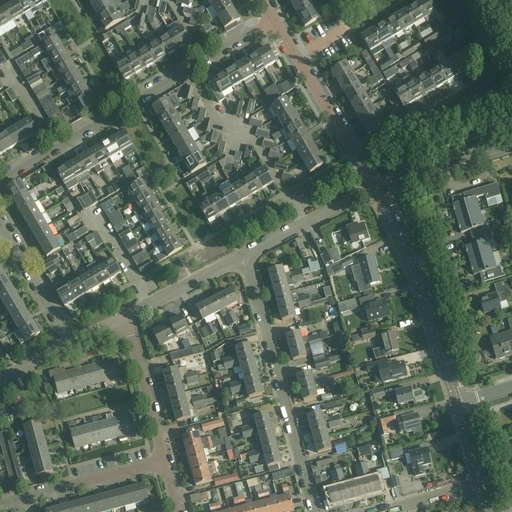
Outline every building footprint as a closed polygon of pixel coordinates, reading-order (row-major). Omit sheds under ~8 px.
[(36,8),(31,0),(17,0),(17,1),(25,15),(31,11),(33,15),(38,12),(36,8)] [(46,0),(31,0),(36,8),(42,4),(46,11),(52,8),(46,0)] [(106,0),(93,8),(99,19),(115,9),(109,0),(106,0)] [(138,11),(140,0),(134,0),(132,10),(138,11)] [(223,0),(211,7),(218,18),(233,9),(228,0),(223,0)] [(300,0),(292,5),(298,16),(314,7),(311,2),(309,0),(300,0)] [(336,0),(331,3),(335,10),(340,7),(336,0)] [(424,20),(436,13),(427,0),(422,0),(415,4),(424,20)] [(5,7),(14,21),(25,15),(17,1),(5,7)] [(165,15),(168,3),(162,2),(159,14),(165,15)] [(404,11),(414,26),(424,20),(415,4),(404,11)] [(0,10),(0,23),(2,28),(14,21),(5,7),(0,10)] [(314,7),(298,16),(305,28),(320,18),(314,7)] [(153,22),(157,9),(151,8),(148,20),(153,22)] [(195,17),(197,11),(184,8),(183,13),(195,17)] [(115,9),(99,19),(106,30),(122,21),(115,9)] [(233,9),(218,18),(225,29),(240,20),(233,9)] [(394,17),(403,33),(414,26),(404,11),(394,17)] [(143,28),(146,16),(140,14),(137,27),(143,28)] [(383,24),(392,39),(396,37),(403,33),(394,17),(383,24)] [(202,27),(203,22),(191,19),(189,24),(202,27)] [(121,25),(124,30),(131,26),(128,21),(121,25)] [(58,31),(63,28),(60,23),(55,25),(58,31)] [(386,43),(392,39),(383,24),(372,30),(382,45),(384,50),(389,48),(386,43)] [(118,34),(124,30),(121,25),(115,29),(118,34)] [(170,33),(180,49),(191,42),(182,27),(170,33)] [(445,27),(439,30),(433,34),(436,39),(448,32),(445,27)] [(208,39),(210,33),(198,30),(196,36),(208,39)] [(382,45),(372,30),(361,37),(370,52),(382,45)] [(159,40),(169,55),(180,49),(170,33),(159,40)] [(102,43),(109,40),(106,34),(99,38),(102,43)] [(426,45),(436,39),(433,34),(423,40),(426,45)] [(445,43),(452,40),(449,35),(442,39),(445,43)] [(37,36),(26,43),(30,49),(41,42),(37,36)] [(57,37),(43,45),(31,52),(34,57),(44,51),(45,54),(47,53),(50,57),(64,49),(57,37)] [(169,55),(159,40),(149,46),(158,62),(158,63),(161,63),(163,62),(164,60),(163,58),(169,55)] [(30,49),(26,43),(21,46),(25,52),(30,49)] [(411,47),(414,52),(421,48),(418,43),(411,47)] [(426,48),(429,53),(436,49),(433,44),(426,48)] [(138,53),(147,68),(158,62),(149,46),(138,53)] [(256,53),(265,69),(277,62),(268,47),(256,53)] [(404,58),(408,55),(414,52),(411,47),(401,53),(404,58)] [(7,62),(13,58),(7,48),(1,51),(7,62)] [(429,53),(426,48),(420,52),(423,57),(429,53)] [(64,49),(50,57),(53,63),(44,68),(48,73),(50,72),(70,60),(64,49)] [(127,59),(136,75),(147,68),(138,53),(135,49),(131,51),(133,55),(127,59)] [(275,49),(270,52),(277,62),(281,60),(275,49)] [(365,60),(370,58),(366,51),(361,54),(365,60)] [(256,53),(245,60),(255,75),(265,69),(256,53)] [(113,61),(116,66),(125,81),(136,75),(127,59),(124,54),(113,61)] [(449,61),(458,77),(469,70),(460,54),(449,61)] [(16,62),(22,73),(27,70),(24,64),(29,61),(26,55),(16,62)] [(390,59),(393,64),(399,60),(396,55),(390,59)] [(405,61),(408,66),(415,62),(412,57),(405,61)] [(70,60),(50,72),(57,83),(63,79),(77,71),(70,60)] [(235,66),(244,82),(255,75),(245,60),(235,66)] [(408,66),(405,61),(398,64),(401,69),(408,66)] [(458,77),(449,61),(438,67),(447,83),(458,77)] [(337,83),(353,74),(346,63),(331,72),(337,83)] [(387,68),(384,63),(379,66),(382,71),(387,68)] [(235,66),(224,73),(233,88),(244,82),(235,66)] [(370,69),(374,76),(379,73),(375,67),(370,69)] [(447,83),(438,67),(427,74),(436,89),(447,83)] [(31,76),(27,70),(22,73),(29,84),(39,78),(36,72),(31,76)] [(386,79),(392,75),(390,70),(383,74),(386,79)] [(60,96),(70,90),(84,82),(83,82),(77,71),(63,79),(66,85),(56,91),(60,96)] [(212,79),(222,95),(233,88),(224,73),(212,79)] [(383,80),(379,73),(374,76),(378,83),(383,80)] [(337,83),(344,94),(359,85),(353,74),(337,83)] [(416,80),(426,96),(436,89),(427,74),(416,80)] [(29,84),(32,90),(35,95),(46,89),(43,84),(39,78),(29,84)] [(70,90),(73,96),(67,100),(70,106),(76,102),(90,93),(90,94),(93,92),(86,80),(83,82),(84,82),(70,90)] [(406,86),(415,102),(426,96),(416,80),(406,86)] [(281,85),(283,88),(286,93),(293,89),(287,81),(281,85)] [(344,94),(350,105),(366,96),(359,85),(344,94)] [(415,102),(406,86),(394,93),(404,109),(415,102)] [(191,100),(194,88),(188,87),(185,99),(191,100)] [(12,102),(18,99),(11,88),(6,91),(12,102)] [(383,91),(387,98),(392,95),(388,88),(383,91)] [(46,89),(35,95),(42,107),(53,100),(50,95),(46,89)] [(97,105),(90,94),(90,93),(76,102),(80,108),(75,111),(78,116),(97,105)] [(271,102),(277,99),(274,93),(268,97),(271,102)] [(387,98),(391,104),(393,109),(398,106),(392,95),(387,98)] [(350,105),(357,115),(372,106),(366,96),(350,105)] [(264,106),(271,102),(268,97),(261,101),(264,106)] [(197,111),(200,99),(195,98),(191,110),(197,111)] [(271,107),(277,119),(293,109),(286,98),(271,107)] [(152,108),(159,119),(174,110),(168,99),(152,108)] [(252,114),(255,102),(250,100),(246,112),(252,114)] [(240,117),(242,105),(237,103),(234,115),(240,117)] [(56,106),(46,112),(49,118),(60,111),(56,106)] [(357,115),(363,126),(378,117),(372,106),(357,115)] [(393,109),(396,113),(400,120),(405,117),(398,106),(393,109)] [(203,122),(207,110),(201,109),(198,121),(203,122)] [(293,109),(277,119),(284,130),(299,120),(293,109)] [(165,130),(181,121),(174,110),(159,119),(165,130)] [(66,123),(60,111),(49,118),(55,129),(66,123)] [(378,117),(363,126),(370,138),(385,129),(378,117)] [(18,126),(27,139),(38,133),(30,119),(18,126)] [(210,133),(213,121),(208,119),(204,132),(210,133)] [(261,128),(263,123),(250,120),(249,125),(261,128)] [(284,130),(290,140),(306,131),(299,120),(284,130)] [(165,130),(172,141),(187,132),(181,121),(165,130)] [(7,132),(15,146),(27,139),(18,126),(7,132)] [(268,139),(269,133),(257,130),(255,136),(268,139)] [(216,144),(220,132),(214,131),(211,143),(216,144)] [(306,131),(290,140),(297,151),(312,142),(306,131)] [(0,136),(0,145),(4,153),(15,146),(7,132),(0,136)] [(124,132),(113,138),(121,152),(132,145),(124,132)] [(187,132),(172,141),(178,152),(194,143),(187,132)] [(102,145),(110,159),(112,163),(124,156),(121,152),(113,138),(108,141),(107,140),(105,140),(102,141),(101,143),(102,145)] [(274,150),(276,144),(263,141),(262,147),(274,150)] [(223,155),(226,143),(220,142),(217,154),(223,155)] [(297,151),(303,162),(319,153),(312,142),(297,151)] [(178,152),(185,163),(200,153),(194,143),(178,152)] [(90,152),(99,165),(110,159),(102,145),(90,152)] [(250,159),(253,147),(247,146),(244,158),(250,159)] [(79,158),(88,172),(94,168),(98,174),(102,171),(99,165),(90,152),(79,158)] [(239,166),(242,153),(236,152),(233,164),(239,166)] [(281,161),(282,155),(270,152),(268,158),(281,161)] [(200,153),(185,163),(191,174),(207,165),(200,153)] [(319,153),(303,162),(310,173),(325,164),(319,153)] [(68,165),(76,179),(88,172),(79,158),(68,165)] [(228,172),(231,160),(226,158),(222,171),(228,172)] [(287,172),(288,166),(276,163),(275,168),(287,172)] [(45,173),(51,170),(48,165),(42,169),(45,173)] [(76,179),(68,165),(57,172),(65,185),(76,179)] [(207,169),(210,175),(216,171),(213,166),(207,169)] [(136,172),(140,178),(149,173),(145,167),(136,172)] [(265,167),(254,174),(263,190),(274,183),(265,167)] [(210,175),(207,169),(196,176),(199,181),(210,175)] [(128,185),(137,180),(134,174),(124,179),(128,185)] [(263,190),(254,174),(243,180),(252,196),(263,190)] [(294,183),(295,177),(283,174),(281,180),(294,183)] [(52,185),(58,181),(55,176),(49,180),(52,185)] [(199,181),(196,176),(184,183),(187,188),(199,181)] [(126,186),(123,180),(114,186),(117,191),(126,186)] [(243,180),(232,187),(241,202),(252,196),(243,180)] [(7,189),(14,201),(28,193),(21,181),(7,189)] [(149,193),(142,181),(128,190),(133,197),(128,200),(131,204),(135,201),(149,193)] [(497,185),(495,185),(450,199),(456,219),(478,213),(474,199),(485,196),(488,207),(502,203),(497,185)] [(106,190),(110,196),(115,193),(111,187),(106,190)] [(241,202),(232,187),(221,193),(230,209),(241,202)] [(64,192),(62,188),(56,191),(58,196),(64,192)] [(151,191),(149,193),(135,201),(139,207),(132,211),(135,216),(142,212),(155,204),(153,200),(156,199),(151,191)] [(86,195),(93,206),(98,202),(92,192),(86,195)] [(14,201),(20,212),(34,204),(28,193),(14,201)] [(221,193),(210,200),(219,215),(230,209),(221,193)] [(203,197),(206,202),(199,206),(208,222),(219,215),(210,200),(207,195),(203,197)] [(65,207),(71,203),(68,199),(62,202),(65,207)] [(81,213),(87,209),(80,199),(75,202),(81,213)] [(104,211),(112,207),(115,205),(112,199),(101,206),(104,211)] [(20,212),(27,223),(41,215),(34,204),(20,212)] [(135,216),(142,227),(148,223),(162,215),(155,204),(142,212),(135,216)] [(112,207),(104,211),(108,217),(113,214),(115,213),(112,207)] [(66,221),(77,216),(75,210),(64,216),(66,221)] [(478,213),(456,219),(460,234),(483,227),(478,213)] [(114,228),(120,225),(125,222),(121,216),(117,219),(113,214),(108,217),(114,228)] [(27,223),(34,234),(47,226),(41,215),(27,223)] [(169,226),(162,215),(148,223),(152,230),(146,234),(148,238),(155,235),(169,226)] [(71,228),(81,221),(78,216),(67,222),(71,228)] [(114,228),(121,240),(127,236),(132,233),(128,227),(123,230),(120,225),(114,228)] [(340,232),(344,244),(351,242),(352,245),(368,239),(364,225),(358,227),(357,225),(347,228),(347,230),(340,232)] [(34,234),(40,246),(54,237),(47,226),(34,234)] [(175,238),(169,226),(155,235),(159,241),(152,245),(155,250),(162,246),(175,238)] [(77,239),(88,233),(85,227),(74,234),(77,239)] [(92,235),(94,240),(98,247),(103,244),(97,232),(92,235)] [(94,240),(92,235),(85,239),(88,244),(94,240)] [(127,251),(133,247),(138,244),(135,239),(130,242),(127,236),(121,240),(127,251)] [(54,237),(40,246),(47,257),(61,249),(54,237)] [(441,240),(443,246),(453,243),(452,237),(441,240)] [(162,246),(165,252),(156,258),(159,263),(182,249),(175,238),(162,246)] [(469,261),(491,255),(487,240),(464,247),(469,261)] [(78,252),(82,249),(79,243),(74,246),(78,252)] [(137,253),(133,247),(127,251),(134,262),(140,258),(145,256),(141,250),(137,253)] [(327,263),(334,260),(329,249),(322,253),(327,263)] [(479,274),(482,283),(505,276),(504,276),(502,267),(495,268),(491,255),(469,261),(473,276),(479,274)] [(52,259),(55,265),(60,262),(57,256),(52,259)] [(379,282),(373,257),(358,261),(365,286),(379,282)] [(144,264),(140,258),(134,262),(141,273),(152,267),(148,261),(144,264)] [(317,258),(307,261),(311,273),(320,270),(317,258)] [(350,258),(329,268),(332,274),(353,265),(350,258)] [(55,265),(52,259),(41,265),(44,270),(44,271),(44,272),(48,269),(51,274),(58,270),(55,265)] [(102,266),(110,280),(121,273),(113,260),(102,266)] [(90,273),(99,287),(110,280),(102,266),(90,273)] [(290,273),(290,274),(284,275),(282,267),(269,271),(272,284),(302,276),(301,270),(290,273)] [(79,280),(87,293),(99,287),(90,273),(79,280)] [(272,284),(275,296),(289,292),(288,287),(294,285),(293,284),(304,281),(302,276),(272,284)] [(0,280),(0,296),(13,288),(7,277),(0,280)] [(65,282),(68,286),(76,300),(87,293),(79,280),(73,283),(71,280),(69,280),(65,282)] [(68,286),(57,293),(65,307),(76,300),(68,286)] [(13,288),(0,296),(0,297),(6,308),(20,299),(13,288)] [(219,296),(226,309),(237,303),(231,290),(219,296)] [(290,298),(289,292),(275,296),(278,308),(292,305),(298,303),(309,300),(308,296),(297,298),(296,297),(290,298)] [(504,294),(496,296),(495,293),(485,296),(486,298),(479,300),(484,314),(500,309),(499,304),(506,302),(504,294)] [(234,325),(229,314),(226,309),(219,296),(208,302),(214,314),(220,312),(223,318),(223,317),(229,328),(234,325)] [(389,317),(384,301),(374,304),(372,297),(359,300),(361,307),(364,306),(369,322),(389,317)] [(6,308),(13,319),(26,311),(20,299),(6,308)] [(309,300),(298,303),(299,309),(310,306),(309,300)] [(203,320),(214,314),(208,302),(196,308),(203,320)] [(347,302),(338,304),(340,314),(349,311),(347,302)] [(292,305),(278,308),(282,321),(295,317),(292,305)] [(13,319),(19,330),(33,322),(26,311),(13,319)] [(233,312),(229,314),(234,325),(239,322),(233,312)] [(169,322),(177,337),(189,331),(181,316),(169,322)] [(40,333),(33,322),(19,330),(23,337),(19,339),(22,344),(40,333)] [(169,322),(167,323),(152,331),(160,345),(177,337),(169,322)] [(216,334),(210,323),(205,326),(205,328),(200,330),(205,339),(210,336),(210,337),(216,334)] [(364,342),(376,338),(373,329),(361,333),(364,342)] [(289,348),(303,344),(299,332),(286,336),(289,348)] [(395,333),(380,337),(377,338),(380,350),(379,350),(380,356),(386,355),(386,354),(399,350),(395,339),(396,339),(395,333)] [(511,354),(511,336),(511,333),(490,339),(497,360),(511,354)] [(307,338),(308,343),(320,340),(318,335),(307,338)] [(308,343),(310,348),(321,344),(320,340),(308,343)] [(235,362),(252,357),(249,344),(236,348),(238,356),(233,357),(235,362)] [(303,344),(289,348),(292,361),(306,357),(303,344)] [(353,344),(342,349),(345,354),(355,349),(353,344)] [(7,353),(13,349),(10,345),(4,348),(7,353)] [(215,347),(206,349),(208,358),(217,356),(215,347)] [(417,347),(403,348),(404,358),(418,357),(417,347)] [(191,349),(184,351),(186,358),(193,356),(191,349)] [(186,358),(184,351),(170,354),(172,362),(186,358)] [(324,354),(313,358),(314,363),(325,359),(324,354)] [(326,360),(325,359),(314,363),(316,371),(330,367),(330,364),(341,361),(339,356),(326,360)] [(237,369),(241,368),(242,373),(256,369),(252,357),(235,362),(236,367),(237,369)] [(97,364),(102,382),(117,378),(112,360),(105,362),(97,364)] [(387,360),(379,362),(372,364),(372,365),(366,366),(368,374),(378,371),(382,384),(391,382),(391,380),(406,376),(403,363),(394,365),(393,363),(388,364),(387,360)] [(236,367),(235,362),(224,365),(218,367),(219,372),(225,370),(236,367)] [(83,368),(87,386),(102,382),(97,364),(83,368)] [(72,390),(68,372),(64,373),(63,368),(48,372),(51,382),(54,381),(57,394),(72,390)] [(68,372),(72,390),(87,386),(83,368),(68,372)] [(163,372),(167,385),(180,381),(177,369),(163,372)] [(241,386),(259,382),(256,369),(242,373),(244,380),(240,381),(241,386)] [(408,382),(426,378),(424,370),(406,374),(408,382)] [(316,377),(312,378),(310,372),(296,376),(300,388),(318,384),(316,379),(316,377)] [(197,377),(186,379),(186,380),(188,387),(199,384),(197,377)] [(180,381),(167,385),(170,397),(183,394),(180,381)] [(241,386),(240,381),(228,385),(229,390),(241,386)] [(243,391),(247,390),(249,398),(262,394),(259,382),(241,386),(243,391)] [(318,384),(300,388),(303,401),(317,397),(315,392),(319,391),(319,389),(318,384)] [(231,394),(243,391),(241,386),(229,390),(231,394)] [(374,400),(385,396),(383,388),(372,392),(374,400)] [(189,392),(190,397),(204,394),(202,389),(189,392)] [(413,402),(410,389),(395,393),(396,394),(389,396),(390,402),(398,400),(399,406),(413,402)] [(322,402),(332,399),(330,393),(321,396),(322,402)] [(170,397),(173,409),(187,406),(183,394),(170,397)] [(192,404),(204,401),(202,396),(191,399),(192,404)] [(204,401),(192,404),(194,410),(205,407),(205,406),(216,403),(215,398),(204,401)] [(325,413),(337,410),(335,402),(323,405),(325,413)] [(187,406),(173,409),(177,422),(190,419),(187,406)] [(311,428),(324,425),(329,424),(340,421),(338,416),(328,418),(327,417),(322,418),(321,412),(307,416),(311,428)] [(237,421),(247,418),(246,413),(235,415),(237,421)] [(253,431),(271,426),(268,414),(254,417),(256,424),(252,425),(252,426),(253,431)] [(389,436),(386,425),(396,422),(394,414),(375,419),(379,434),(380,438),(389,436)] [(113,419),(117,436),(118,440),(126,438),(125,434),(132,432),(127,415),(119,417),(113,419)] [(397,421),(400,433),(420,428),(417,415),(402,419),(397,421)] [(99,423),(103,440),(117,436),(113,419),(99,423)] [(223,420),(201,426),(203,432),(225,427),(223,420)] [(340,421),(329,424),(330,429),(341,426),(340,421)] [(26,439),(43,435),(39,422),(23,427),(26,439)] [(84,427),(89,444),(103,440),(99,423),(84,427)] [(327,437),(324,425),(311,428),(314,441),(327,437)] [(242,434),(253,431),(252,426),(240,429),(230,432),(232,437),(242,434)] [(274,439),(271,426),(253,431),(255,436),(255,438),(260,437),(261,442),(274,439)] [(89,444),(84,427),(70,431),(75,448),(89,444)] [(243,439),(255,436),(253,431),(242,434),(243,439)] [(428,445),(442,441),(440,432),(425,436),(428,445)] [(207,438),(200,440),(198,433),(182,437),(186,450),(212,442),(210,438),(207,439),(207,438)] [(43,435),(26,439),(30,451),(46,447),(43,435)] [(327,437),(314,441),(317,454),(331,450),(327,437)] [(212,442),(213,449),(226,445),(225,439),(218,440),(212,442)] [(274,439),(261,442),(263,448),(258,449),(259,451),(260,456),(278,451),(274,439)] [(345,440),(334,443),(335,449),(347,446),(345,440)] [(212,442),(186,450),(189,462),(205,457),(203,451),(213,449),(212,442)] [(370,446),(357,450),(360,459),(373,455),(370,446)] [(46,447),(30,451),(33,463),(49,459),(46,447)] [(404,458),(402,449),(384,454),(387,462),(392,460),(392,461),(404,458)] [(430,464),(426,449),(409,454),(415,477),(424,474),(422,466),(430,464)] [(281,464),(278,451),(260,456),(261,461),(262,462),(266,461),(269,473),(280,470),(279,464),(281,464)] [(210,463),(206,464),(205,457),(189,462),(192,474),(218,467),(217,462),(210,464),(210,463)] [(316,463),(317,468),(333,463),(332,458),(316,463)] [(19,462),(21,474),(33,471),(31,459),(19,462)] [(49,459),(33,463),(36,476),(53,471),(49,459)] [(366,463),(361,464),(364,476),(369,474),(366,463)] [(218,467),(192,474),(196,486),(211,482),(210,477),(214,476),(213,474),(220,472),(218,467)] [(378,478),(379,482),(390,479),(387,468),(376,471),(378,478)] [(336,471),(344,502),(357,498),(353,485),(347,486),(345,480),(344,480),(341,470),(336,471)] [(273,481),(285,478),(283,471),(271,474),(273,481)] [(332,484),(334,490),(328,491),(332,505),(344,502),(336,471),(331,472),(334,483),(332,484)] [(215,486),(238,480),(237,474),(214,480),(215,486)] [(401,487),(398,476),(391,478),(394,488),(401,487)] [(378,478),(365,481),(369,495),(382,492),(379,482),(378,478)] [(361,483),(353,485),(357,498),(369,495),(365,481),(361,483)] [(131,488),(135,504),(147,501),(143,485),(131,488)] [(119,491),(123,507),(135,504),(131,488),(119,491)] [(106,495),(111,511),(123,507),(119,491),(106,495)] [(201,501),(211,499),(210,492),(200,495),(201,501)] [(284,497),(277,499),(280,511),(291,511),(294,511),(289,492),(283,493),(284,497)] [(94,498),(98,511),(105,511),(111,511),(106,495),(94,498)] [(264,498),(265,502),(267,511),(280,511),(277,499),(271,501),(269,497),(264,498)] [(82,501),(85,511),(98,511),(94,498),(82,501)] [(70,504),(72,511),(85,511),(82,501),(70,504)] [(254,511),(267,511),(265,502),(253,505),(254,511)] [(245,503),(240,504),(241,511),(254,511),(253,505),(246,507),(245,503)]
